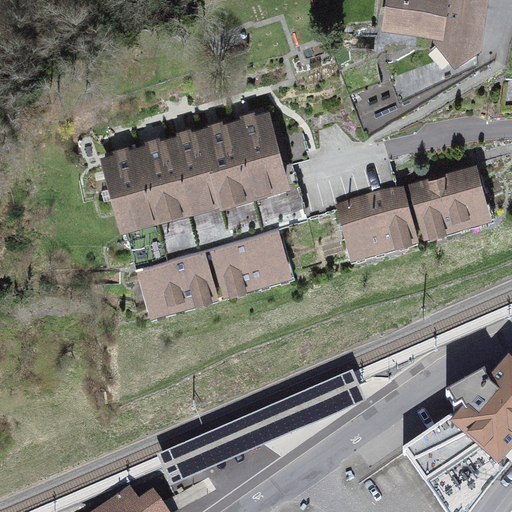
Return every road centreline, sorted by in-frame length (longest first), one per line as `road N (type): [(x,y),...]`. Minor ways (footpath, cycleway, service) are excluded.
road 1 (residential): [(511,341),(439,371),(308,463)]
road 2 (residential): [(511,135),(443,142),(333,173)]
